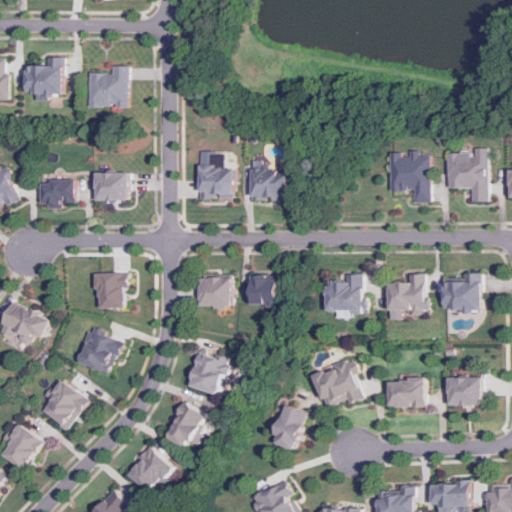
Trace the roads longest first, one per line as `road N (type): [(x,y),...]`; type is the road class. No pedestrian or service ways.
road 1 (residential): [(40,511),(136,411),(165,349),(169,0)]
road 2 (residential): [(25,255),(50,243),(511,236)]
road 3 (residential): [(170,25),(0,21)]
road 4 (residential): [(350,454),(511,442)]
